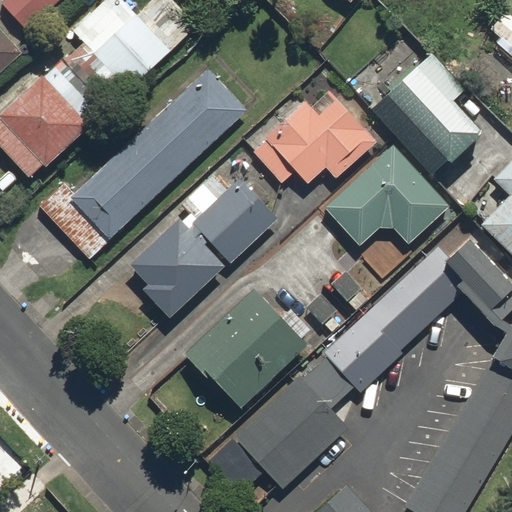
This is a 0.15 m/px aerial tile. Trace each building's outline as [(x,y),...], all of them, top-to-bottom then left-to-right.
[(0,139),(34,176),(50,161),(53,163),(201,26),(177,0),(153,0),(139,13),(126,0),(105,0),(74,29),(85,41),(0,119),(0,139)] [(6,0),(4,2),(29,28),(58,0),(6,0)] [(511,7),(492,31),(511,47),(511,7)] [(0,74),(26,51),(1,23),(0,21),(0,74)] [(483,103),(432,50),(392,89),(457,156),(487,128),(472,113),(483,103)] [(210,66),(77,193),(67,182),(42,206),(91,257),(114,236),(249,108),(210,66)] [(308,95),(250,141),(285,184),(300,172),(311,186),(332,169),(340,178),(383,143),(338,86),(315,104),(308,95)] [(454,206),(396,142),(327,205),(364,245),(390,221),(412,244),(454,206)] [(511,192),(511,199),(488,223),(511,247),(511,161),(497,177),(511,192)] [(135,265),(152,282),(149,285),(176,315),(280,218),(252,188),(242,178),(231,188),(217,173),(184,205),(191,212),(135,265)] [(511,296),(511,289),(462,243),(440,266),(493,316),(511,296)] [(452,305),(417,266),(327,349),(362,387),(452,305)] [(287,312),(262,286),(190,352),(242,409),(315,343),(307,334),(313,329),(293,307),(287,312)] [(511,339),(500,359),(511,366),(511,339)] [(461,511),(511,430),(511,383),(485,367),(400,504),(413,511),(461,511)] [(342,425),(300,380),(234,441),(275,486),(342,425)] [(368,511),(341,483),(310,511),(368,511)]
